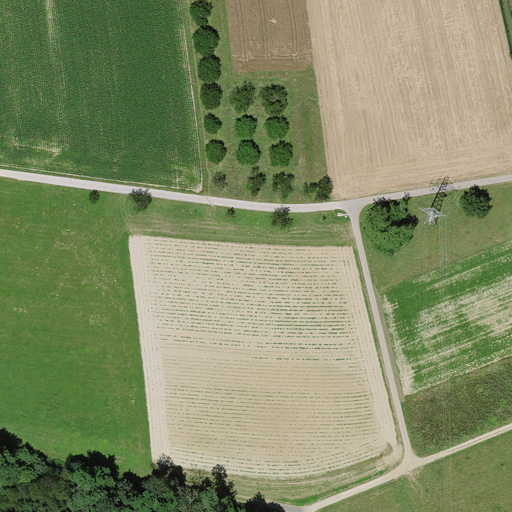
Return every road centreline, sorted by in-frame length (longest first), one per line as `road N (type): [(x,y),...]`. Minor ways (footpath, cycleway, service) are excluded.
road 1 (track): [(2,172),(272,208),(351,204),(511,177)]
road 2 (track): [(351,204),(411,464),(307,511)]
road 3 (track): [(309,509),(0,445)]
